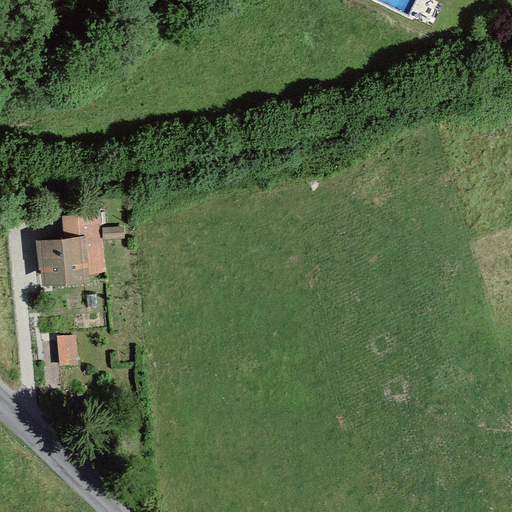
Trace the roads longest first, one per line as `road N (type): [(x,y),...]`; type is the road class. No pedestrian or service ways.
road 1 (track): [(9,209),(511,72)]
road 2 (tertiary): [(0,396),(117,511)]
